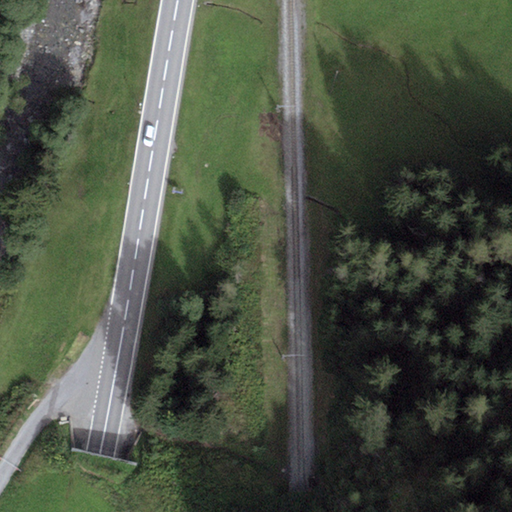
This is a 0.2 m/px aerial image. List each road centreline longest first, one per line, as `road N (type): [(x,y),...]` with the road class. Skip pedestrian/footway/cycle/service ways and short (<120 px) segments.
road 1 (secondary): [(186,0),(122,360)]
road 2 (unclassified): [(0,485),(49,414),(122,360)]
road 3 (secondary): [(122,360),(90,511)]
